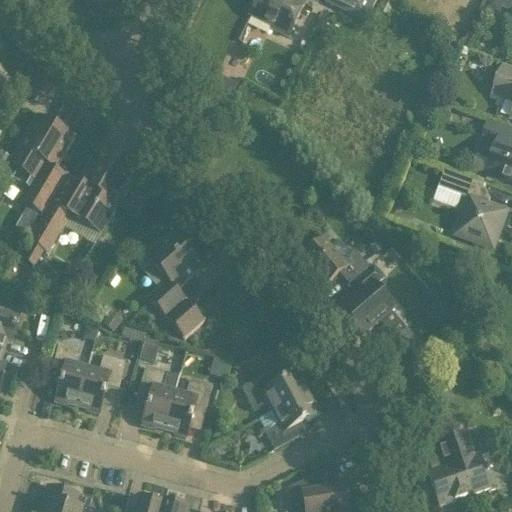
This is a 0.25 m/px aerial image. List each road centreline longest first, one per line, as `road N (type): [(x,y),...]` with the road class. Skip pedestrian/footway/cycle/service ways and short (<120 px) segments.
road 1 (tertiary): [(373,427),(308,319),(181,179),(106,80)]
road 2 (residential): [(16,429),(243,489),(373,427)]
road 3 (residential): [(106,80),(13,0)]
